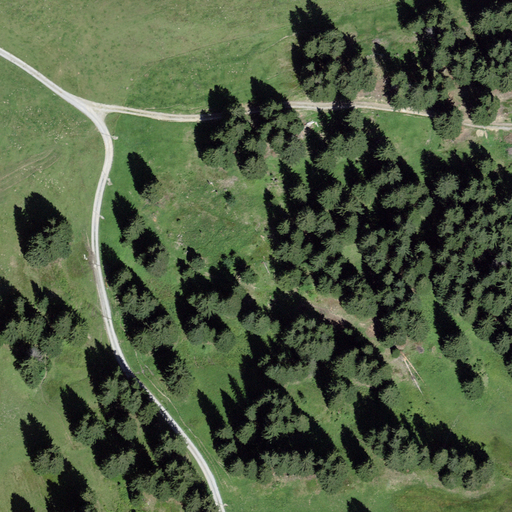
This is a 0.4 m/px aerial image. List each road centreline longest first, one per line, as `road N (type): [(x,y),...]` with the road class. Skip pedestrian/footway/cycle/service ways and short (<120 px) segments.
road 1 (track): [(216,511),(200,462),(117,361),(100,303),(93,218),(106,146),(83,106),(0,55)]
road 2 (track): [(511,121),(362,105),(189,117),(83,106)]
